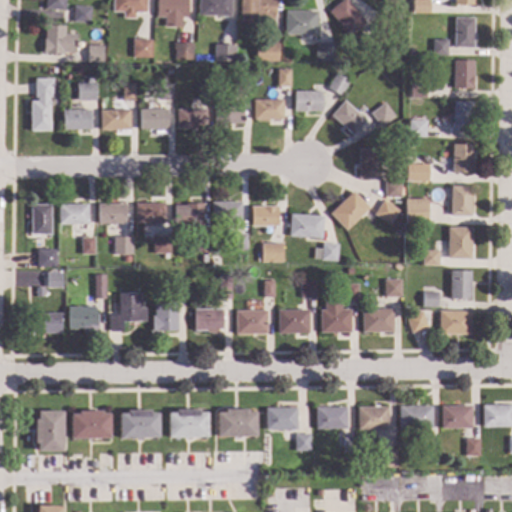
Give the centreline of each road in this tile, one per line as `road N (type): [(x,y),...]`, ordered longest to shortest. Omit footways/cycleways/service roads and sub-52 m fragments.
road 1 (residential): [(511,366),(0,375)]
road 2 (residential): [(511,9),(504,366)]
road 3 (residential): [(307,162),(0,170)]
